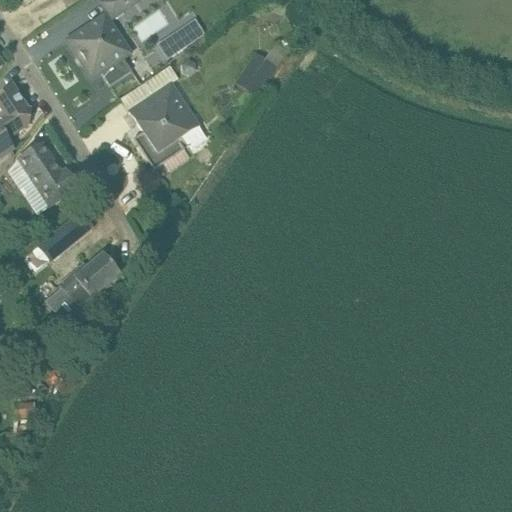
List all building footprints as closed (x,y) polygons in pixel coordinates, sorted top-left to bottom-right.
[(108,15),(67,42),(92,80),(101,74),(110,88),(131,73),(122,60),(131,54),(111,23),(141,3),(139,0),(107,0),(100,4),(108,15)] [(195,21),(182,30),(192,45),(205,36),(195,21)] [(236,84),(257,99),(288,54),(277,45),(266,61),(257,55),(236,84)] [(143,135),(159,160),(179,147),(184,143),(189,148),(191,149),(193,150),(195,149),(197,149),(199,148),(201,146),(202,145),(203,143),(204,140),(204,138),(203,136),(198,128),(200,127),(172,85),(129,114),(143,135)] [(26,112),(9,87),(0,99),(0,176),(14,158),(10,152),(11,151),(4,141),(22,129),(24,129),(24,128),(27,127),(28,125),(30,123),(30,120),(30,118),(28,115),(27,113),(27,112),(26,112)] [(49,208),(61,201),(77,190),(65,171),(60,175),(41,145),(17,161),(18,163),(8,174),(29,205),(41,196),(49,208)] [(52,263),(92,230),(80,214),(39,248),(52,263)] [(79,310),(103,289),(119,276),(102,256),(88,268),(85,264),(58,286),(67,297),(61,301),(72,314),(78,309),(79,310)] [(52,349),(39,361),(49,372),(62,361),(52,349)]
